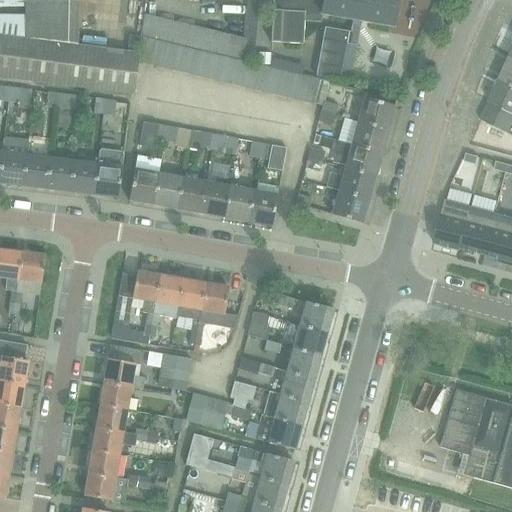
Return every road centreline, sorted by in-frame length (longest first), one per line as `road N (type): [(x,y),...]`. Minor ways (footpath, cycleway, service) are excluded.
road 1 (residential): [(385,280),(87,227)]
road 2 (residential): [(385,280),(439,84),(478,0)]
road 3 (residential): [(87,227),(37,511)]
road 4 (residential): [(322,511),(385,280)]
road 5 (residential): [(511,313),(385,280)]
